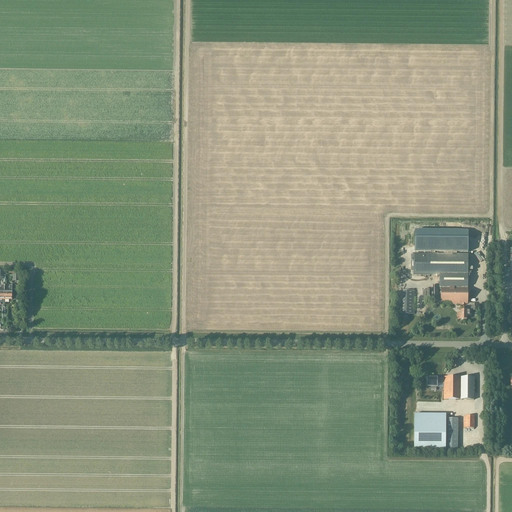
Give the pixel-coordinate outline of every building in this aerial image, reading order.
[(430,255),(456,255),(456,252),(468,252),(468,232),(415,232),(414,252),(430,252),(430,255)] [(430,255),(411,255),(411,271),(414,271),(414,275),(439,275),(439,287),(441,287),(441,305),(461,305),(461,310),(460,310),(460,319),(466,320),(466,316),(470,316),(470,310),(467,310),(468,255),(468,253),(464,253),(463,255),(456,255),(430,255)] [(415,314),(415,291),(399,291),(398,314),(403,314),(403,319),(409,319),(409,314),(415,314)] [(443,384),(443,379),(437,379),(437,378),(426,378),(426,387),(437,387),(437,384),(443,384)] [(443,384),(443,400),(461,400),(461,378),(443,378),(443,379),(443,384)] [(474,378),(461,378),(461,400),(474,400),(474,378)] [(414,415),(414,451),(445,451),(445,415),(414,415)] [(474,432),(474,416),(464,416),(464,428),(468,428),(468,432),(474,432)] [(446,419),(446,452),(457,452),(457,419),(446,419)]
